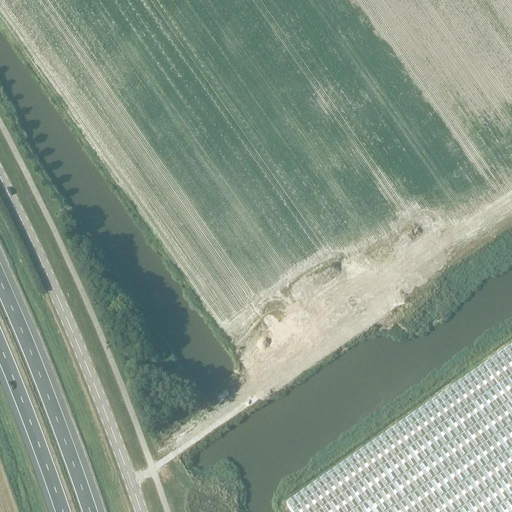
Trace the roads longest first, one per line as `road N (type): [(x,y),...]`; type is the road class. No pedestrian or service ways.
road 1 (tertiary): [(140,511),(85,363),(0,180)]
road 2 (motorway): [(89,511),(0,280)]
road 3 (motorway): [(0,345),(62,511)]
